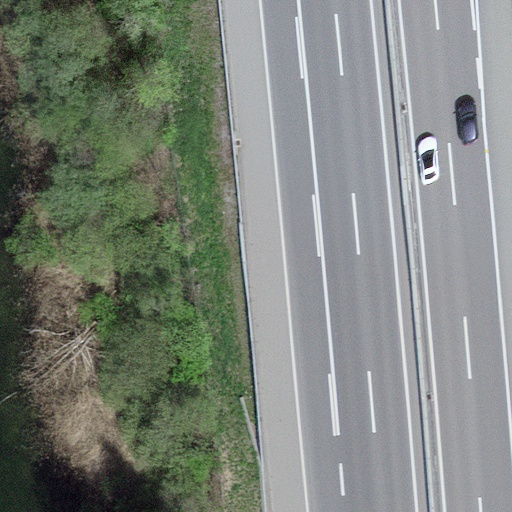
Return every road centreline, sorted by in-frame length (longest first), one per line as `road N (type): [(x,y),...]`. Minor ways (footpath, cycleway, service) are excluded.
road 1 (motorway): [(334,0),(380,511)]
road 2 (motorway): [(480,511),(435,0)]
